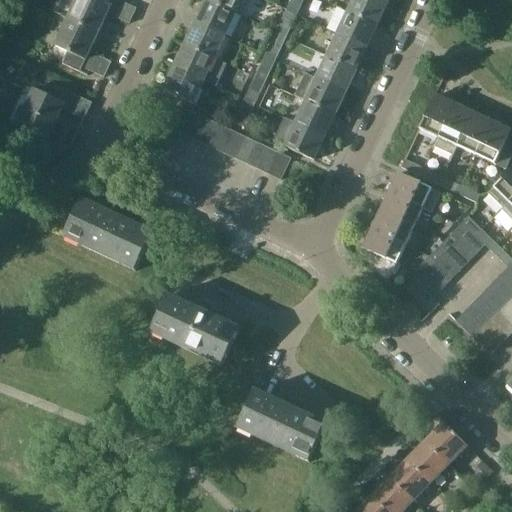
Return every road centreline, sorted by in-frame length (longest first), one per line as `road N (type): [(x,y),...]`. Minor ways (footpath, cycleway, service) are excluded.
road 1 (residential): [(322,233),(285,239),(102,152),(173,0)]
road 2 (residential): [(511,439),(342,274),(322,233)]
road 3 (residential): [(322,233),(430,0)]
